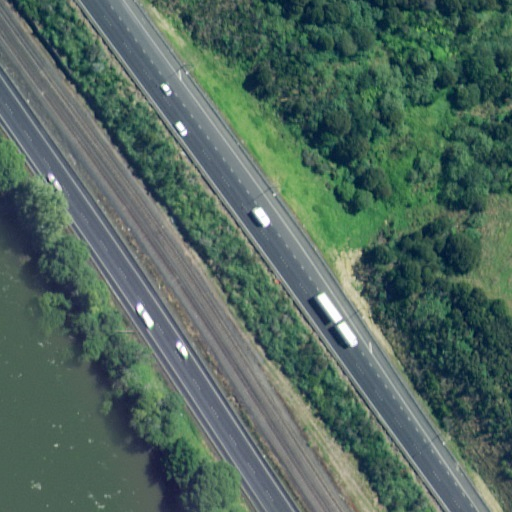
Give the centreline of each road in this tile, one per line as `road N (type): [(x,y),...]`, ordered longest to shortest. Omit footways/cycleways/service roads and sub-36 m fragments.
road 1 (trunk): [(278,511),(0,83)]
road 2 (trunk): [(95,0),(363,366)]
road 3 (trunk): [(140,0),(363,366)]
road 4 (trunk): [(363,366),(464,511)]
